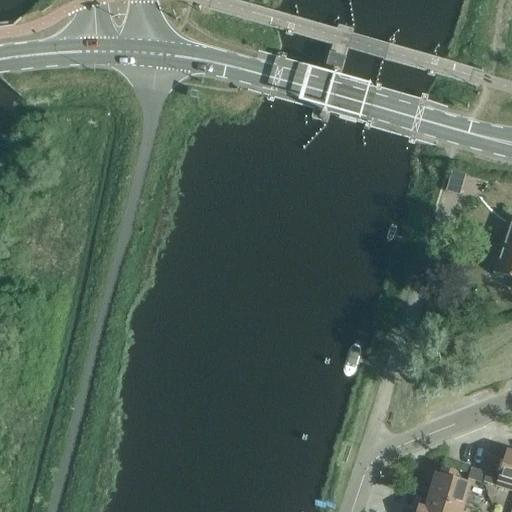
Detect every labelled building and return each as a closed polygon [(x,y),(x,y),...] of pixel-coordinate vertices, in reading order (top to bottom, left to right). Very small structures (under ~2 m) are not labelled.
[(326,66),(341,71),(345,57),(330,53),(326,66)] [(511,220),(503,247),(511,250),(511,220)] [(511,250),(503,247),(494,274),(511,279),(511,250)] [(511,453),(506,452),(503,461),(501,461),(497,471),(500,472),(499,477),(486,473),(483,482),(496,486),(496,487),(511,491),(511,453)] [(468,479),(481,483),(484,472),(471,468),(468,479)] [(436,474),(429,498),(464,508),(471,485),(452,479),(454,474),(456,475),(457,473),(450,471),(450,472),(446,470),(445,474),(441,476),(436,474)] [(462,511),(464,508),(429,498),(424,511),(462,511)]
